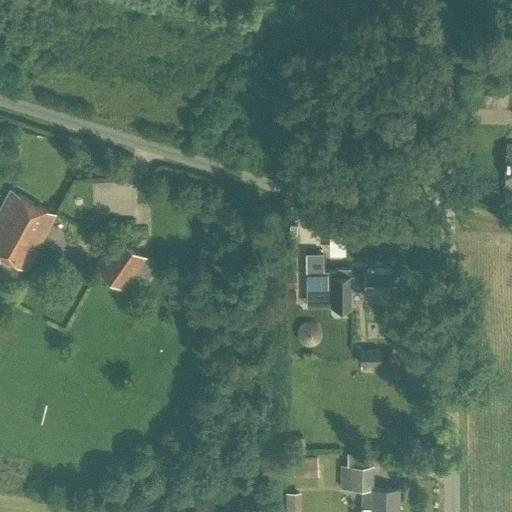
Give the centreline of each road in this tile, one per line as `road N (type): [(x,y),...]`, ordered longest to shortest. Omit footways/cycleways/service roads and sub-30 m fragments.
road 1 (unclassified): [(0,104),(301,196),(458,197)]
road 2 (unclassified): [(452,511),(458,197)]
road 3 (unclassified): [(458,197),(446,0)]
